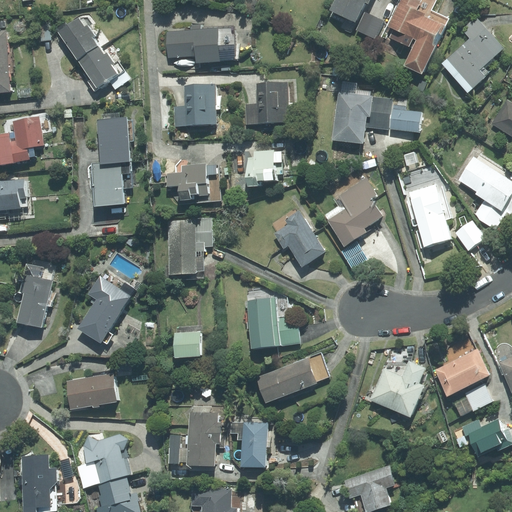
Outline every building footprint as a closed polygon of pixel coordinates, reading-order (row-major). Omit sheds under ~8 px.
[(338,0),(334,11),(362,23),(371,4),(374,5),(376,0),(338,0)] [(405,66),(423,74),(442,34),(443,35),(447,25),(441,22),(440,23),(426,16),(427,14),(418,9),(422,1),(420,0),(401,0),(389,27),(395,30),(391,38),(410,47),(411,46),(413,47),(405,66)] [(83,62),(104,47),(97,38),(100,37),(93,27),(90,29),(84,19),(63,34),(83,62)] [(205,31),(205,26),(196,26),(196,31),(171,32),(172,57),(203,55),(203,62),(238,60),(236,29),(205,31)] [(484,26),(443,64),(469,93),(486,77),(480,70),(505,48),(484,26)] [(0,93),(19,91),(11,30),(0,31),(0,93)] [(261,31),(252,30),(252,45),(261,45),(261,31)] [(104,47),(83,62),(103,89),(124,75),(117,66),(119,65),(112,54),(110,56),(104,47)] [(248,125),(291,123),(288,83),(261,84),(262,105),(247,106),(248,125)] [(177,128),(218,125),(216,85),(188,87),(189,107),(175,107),(177,128)] [(21,98),(33,97),(32,88),(20,89),(21,98)] [(374,96),(340,92),(334,141),(364,144),(366,128),(391,131),(394,99),(374,97),(374,96)] [(511,103),(508,101),(493,125),(511,137),(511,103)] [(49,145),(43,116),(17,122),(20,137),(17,138),(15,131),(0,134),(0,166),(0,168),(23,162),(36,159),(35,157),(41,156),(39,147),(49,145)] [(119,163),(129,162),(139,162),(135,117),(105,120),(109,162),(119,161),(119,163)] [(282,178),(280,150),(258,151),(259,159),(251,159),(252,186),(266,185),(265,179),(282,178)] [(484,201),(475,214),(480,222),(494,231),(506,214),(511,217),(511,183),(473,158),(458,181),(476,192),(475,195),(484,201)] [(317,163),(311,159),(306,165),(313,170),(317,163)] [(133,204),(129,162),(119,163),(119,161),(109,162),(98,163),(102,207),(133,204)] [(212,196),(210,165),(183,167),(183,174),(168,175),(170,188),(185,186),(186,201),(199,200),(198,195),(203,194),(203,197),(212,196)] [(34,198),(32,179),(0,182),(0,213),(12,212),(12,211),(30,209),(29,198),(34,198)] [(329,222),(345,248),(368,234),(365,229),(383,217),(372,200),(377,196),(367,180),(339,197),(347,210),(329,222)] [(439,192),(412,200),(424,247),(445,241),(438,214),(444,213),(439,192)] [(326,251),(300,210),(285,220),(288,225),(275,234),(284,248),(289,246),(302,267),(326,251)] [(210,248),(217,247),(215,219),(173,222),(177,275),(204,272),(203,253),(211,253),(210,248)] [(457,233),(469,251),(486,239),(473,221),(457,233)] [(115,253),(107,265),(133,281),(140,269),(115,253)] [(49,328),(57,281),(26,276),(23,293),(28,294),(23,323),(49,328)] [(109,343),(137,297),(103,276),(93,294),(101,299),(84,328),(109,343)] [(249,303),(257,350),(280,346),(280,349),(302,345),(299,322),(293,323),(292,317),(277,319),(273,298),(249,303)] [(205,331),(179,334),(182,358),(208,356),(205,331)] [(478,349),(434,369),(447,395),(490,375),(478,349)] [(511,356),(499,363),(511,390),(511,356)] [(312,357),(262,377),(272,403),(322,383),(312,357)] [(420,384),(426,369),(410,362),(404,377),(384,369),(371,401),(411,418),(425,386),(420,384)] [(123,373),(71,380),(75,409),(127,401),(123,373)] [(461,417),(496,400),(488,383),(466,394),(468,398),(455,404),(461,417)] [(223,422),(223,413),(194,413),(195,436),(191,435),(192,444),(195,444),(195,466),(224,466),(224,444),(228,444),(228,422),(223,422)] [(469,430),(480,453),(510,439),(499,417),(469,430)] [(273,422),(247,422),(247,467),(273,467),(273,422)] [(131,449),(137,439),(125,434),(100,440),(92,436),(86,445),(85,445),(90,464),(96,462),(99,473),(102,472),(105,484),(134,475),(136,475),(132,458),(130,458),(128,451),(131,450),(131,449)] [(170,463),(190,463),(190,445),(183,445),(183,435),(171,434),(170,463)] [(315,438),(274,450),(280,468),(321,456),(315,438)] [(56,468),(54,454),(26,457),(32,509),(60,506),(58,488),(64,482),(62,467),(56,468)] [(393,464),(349,482),(356,500),(367,496),(373,511),(378,511),(399,504),(392,487),(401,484),(393,464)] [(139,492),(134,475),(105,484),(101,485),(104,495),(102,496),(105,507),(100,509),(101,511),(147,511),(142,491),(139,492)] [(204,511),(242,511),(242,508),(235,508),(235,489),(195,488),(195,505),(205,506),(204,511)]
